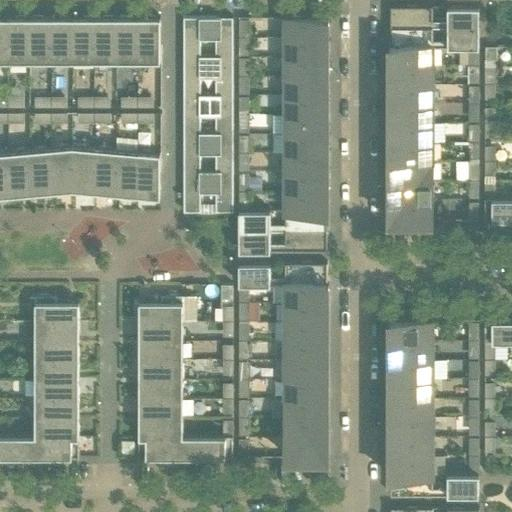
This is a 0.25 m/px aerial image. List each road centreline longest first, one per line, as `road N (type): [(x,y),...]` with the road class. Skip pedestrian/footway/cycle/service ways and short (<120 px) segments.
road 1 (residential): [(357,268),(359,0)]
road 2 (residential): [(109,504),(359,504)]
road 3 (residential): [(359,504),(357,268)]
road 4 (residential): [(109,504),(107,278)]
road 5 (residential): [(171,0),(173,213)]
road 6 (residential): [(357,268),(511,271)]
